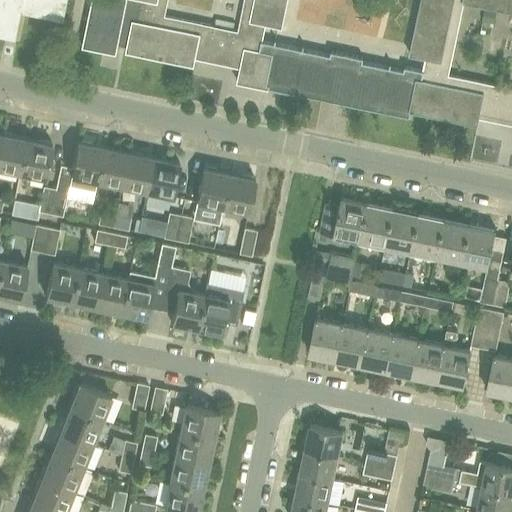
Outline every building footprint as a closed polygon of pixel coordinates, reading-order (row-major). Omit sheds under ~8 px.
[(0,0),(0,30),(16,34),(21,11),(63,20),(67,0),(0,0)] [(91,0),(82,46),(116,53),(118,43),(127,45),(126,50),(194,64),(196,53),(241,62),(237,81),(269,88),(277,53),(260,50),(266,23),(282,27),(287,0),(91,0)] [(511,0),(420,0),(410,53),(426,57),(421,78),(417,77),(410,109),(478,124),(480,112),(511,118),(511,0)] [(0,167),(19,172),(27,137),(1,132),(0,138),(0,167)] [(27,137),(19,172),(45,177),(52,143),(27,137)] [(94,190),(96,180),(104,145),(78,140),(69,184),(94,190)] [(121,185),(129,151),(104,145),(96,180),(121,185)] [(146,190),(154,156),(129,151),(121,185),(146,190)] [(154,156),(146,190),(172,196),(179,161),(154,156)] [(222,206),(229,172),(204,166),(196,201),(222,206)] [(229,172),(222,206),(247,211),(255,177),(229,172)] [(51,212),(56,187),(44,184),(39,209),(51,212)] [(56,187),(51,212),(62,214),(68,190),(56,187)] [(360,240),(368,201),(342,195),(340,202),(328,200),(322,232),(360,240)] [(14,196),(12,212),(25,215),(28,198),(14,196)] [(385,245),(394,206),(368,201),(360,240),(385,245)] [(411,251),(419,212),(394,206),(385,245),(411,251)] [(113,226),(115,213),(101,210),(98,223),(113,226)] [(176,239),(182,213),(170,211),(164,237),(176,239)] [(436,256),(445,217),(419,212),(411,251),(436,256)] [(115,213),(113,226),(128,229),(131,217),(115,213)] [(188,242),(191,229),(194,216),(182,213),(176,239),(188,242)] [(462,261),(470,222),(445,217),(436,256),(462,261)] [(506,237),(495,235),(496,228),(470,222),(462,261),(487,267),(480,300),(493,303),(498,278),(506,237)] [(43,251),(48,227),(36,224),(31,249),(43,251)] [(48,227),(43,251),(55,254),(60,229),(48,227)] [(239,252),(252,255),(257,230),(244,227),(239,252)] [(109,243),(112,231),(97,229),(95,240),(109,243)] [(112,231),(109,243),(125,246),(127,235),(112,231)] [(128,277),(121,311),(147,317),(149,305),(161,307),(170,267),(175,245),(161,242),(154,276),(129,270),(127,277),(128,277)] [(331,253),(328,268),(353,274),(356,258),(331,253)] [(1,259),(0,263),(0,294),(19,298),(27,264),(1,259)] [(367,277),(370,263),(358,260),(354,274),(367,277)] [(71,301),(78,267),(53,261),(45,296),(71,301)] [(96,306),(103,272),(78,267),(71,301),(96,306)] [(196,327),(204,293),(191,290),(186,282),(188,270),(170,267),(161,307),(173,310),(171,322),(196,327)] [(391,282),(393,270),(381,267),(379,279),(391,282)] [(121,311),(128,277),(127,277),(103,272),(96,306),(121,311)] [(313,272),(308,296),(321,299),(326,274),(313,272)] [(404,281),(403,284),(412,286),(414,277),(414,274),(413,274),(405,272),(404,281)] [(498,278),(493,303),(505,305),(510,281),(498,278)] [(432,280),(430,290),(437,291),(439,283),(436,281),(432,280)] [(377,285),(358,281),(356,291),(375,295),(377,285)] [(204,293),(196,327),(222,333),(224,321),(236,324),(243,290),(206,282),(204,293)] [(403,290),(383,286),(381,296),(401,300),(403,290)] [(428,296),(408,291),(406,301),(426,305),(428,296)] [(453,301),(434,297),(432,307),(451,311),(453,301)] [(483,347),(492,309),(479,306),(471,345),(483,347)] [(496,350),(499,336),(504,311),(492,309),(483,347),(496,350)] [(253,324),(255,312),(246,310),(243,322),(253,324)] [(335,358),(343,322),(317,316),(309,352),(335,358)] [(361,363),(368,327),(343,322),(335,358),(361,363)] [(386,369),(394,332),(368,327),(361,363),(386,369)] [(471,348),(454,345),(455,338),(458,339),(460,332),(447,329),(445,343),(437,379),(463,385),(471,348)] [(411,374),(419,338),(394,332),(386,369),(411,374)] [(437,379),(445,343),(419,338),(411,374),(437,379)] [(511,394),(511,356),(494,353),(487,390),(511,394)] [(69,406),(101,419),(111,395),(78,382),(69,406)] [(149,384),(137,382),(132,407),(144,409),(149,384)] [(167,388),(155,385),(150,410),(162,413),(167,388)] [(179,429),(214,437),(219,411),(185,404),(179,429)] [(92,443),(101,419),(69,406),(59,430),(92,443)] [(337,454),(343,430),(310,423),(305,448),(337,454)] [(208,462),(214,437),(179,429),(174,454),(208,462)] [(82,466),(92,443),(59,430),(50,454),(82,466)] [(142,448),(154,450),(157,435),(145,432),(142,448)] [(137,442),(126,439),(122,454),(134,457),(137,442)] [(151,465),(154,450),(142,448),(139,463),(151,465)] [(333,478),(337,454),(305,448),(300,471),(333,478)] [(394,466),(397,454),(368,448),(366,460),(394,466)] [(444,464),(446,452),(431,449),(428,461),(440,464),(444,464)] [(73,490),(82,466),(50,454),(40,477),(73,490)] [(131,471),(134,457),(122,454),(119,469),(131,471)] [(203,487),(208,462),(174,454),(169,479),(203,487)] [(511,465),(487,460),(487,461),(480,459),(478,471),(462,468),(460,480),(482,485),(511,490),(511,465)] [(392,478),(394,466),(366,460),(363,472),(392,478)] [(426,473),(454,479),(457,467),(440,464),(428,461),(426,473)] [(328,501),(333,478),(300,471),(295,495),(328,501)] [(452,491),(454,479),(426,473),(423,485),(452,491)] [(58,511),(64,511),(73,490),(40,477),(31,501),(58,511)] [(196,511),(197,511),(203,487),(169,479),(164,505),(196,511)] [(495,511),(510,511),(511,503),(511,490),(482,485),(477,508),(495,511)] [(115,489),(112,504),(124,506),(127,491),(115,489)] [(325,511),(328,501),(295,495),(291,511),(325,511)] [(356,507),(378,511),(384,511),(387,501),(358,495),(356,507)] [(129,511),(134,511),(154,511),(156,504),(131,499),(129,511)] [(58,511),(31,501),(26,511),(58,511)]
